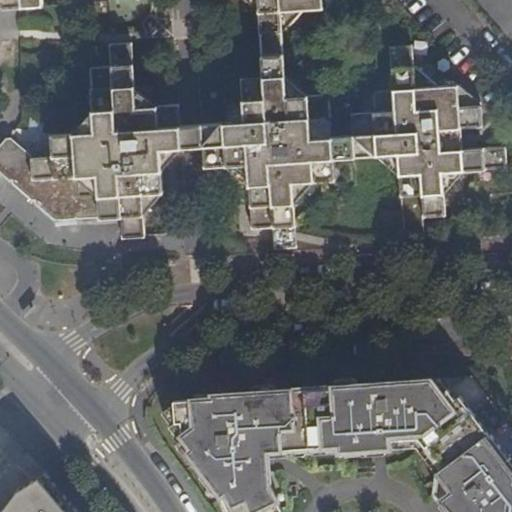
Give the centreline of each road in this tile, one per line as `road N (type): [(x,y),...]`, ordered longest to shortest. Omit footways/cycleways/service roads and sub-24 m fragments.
road 1 (residential): [(46,407),(119,391),(149,361),(367,336),(511,332)]
road 2 (residential): [(511,267),(169,293),(72,342)]
road 3 (residential): [(197,242),(182,0)]
road 4 (secondary): [(46,407),(140,511)]
